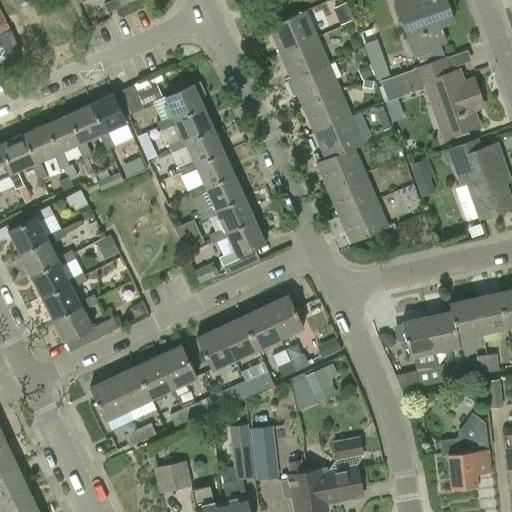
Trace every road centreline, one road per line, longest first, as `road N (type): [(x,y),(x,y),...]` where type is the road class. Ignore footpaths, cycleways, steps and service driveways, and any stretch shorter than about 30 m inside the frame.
road 1 (residential): [(30,386),(315,251)]
road 2 (residential): [(315,251),(234,58),(206,16)]
road 3 (residential): [(408,511),(387,406),(334,288)]
road 4 (residential): [(0,105),(206,16)]
road 5 (residential): [(334,288),(511,249)]
road 6 (residential): [(91,511),(30,386)]
